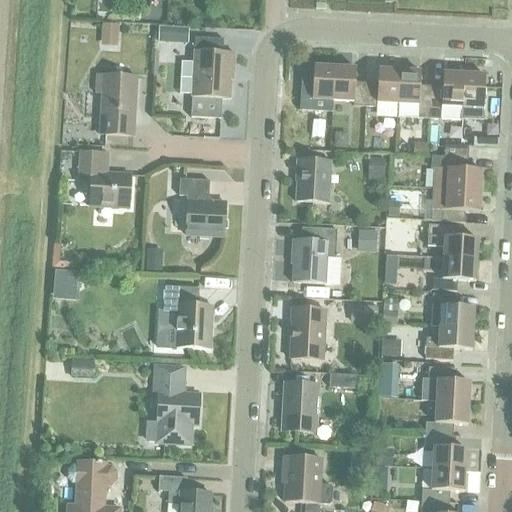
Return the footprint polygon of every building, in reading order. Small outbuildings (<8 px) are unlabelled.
[(167,17),(168,0),(151,0),(150,16),(167,17)] [(105,42),(123,43),(125,21),(106,19),(105,42)] [(163,23),(162,40),(192,42),(193,26),(163,23)] [(181,63),(180,94),(192,94),(192,99),(191,119),(221,121),(222,101),(230,101),(231,73),(234,73),(235,55),(223,54),(224,41),(195,39),(194,64),(181,63)] [(332,114),(333,102),(335,69),(314,68),(314,72),(302,72),(300,112),(332,114)] [(353,108),(365,108),(366,84),(355,84),(356,70),(335,69),(333,102),(354,103),(353,108)] [(377,104),(398,105),(399,72),(378,71),(378,85),(366,84),(365,108),(377,109),(377,104)] [(397,119),(429,120),(431,88),(420,87),(420,73),(399,72),(398,105),(397,119)] [(431,88),(429,120),(461,122),(462,109),(464,75),(443,74),(442,88),(431,88)] [(485,77),(464,75),(462,109),(462,121),(483,122),(485,77)] [(100,136),(134,138),(137,79),(97,77),(96,95),(102,96),(100,136)] [(432,154),(434,141),(418,140),(417,152),(432,154)] [(445,147),(444,158),(468,159),(469,148),(445,147)] [(89,207),(130,210),(132,177),(107,176),(108,155),(80,153),(79,183),(90,183),(89,207)] [(432,157),(431,170),(435,170),(434,190),(480,193),(481,172),(468,171),(468,159),(444,158),(432,157)] [(385,160),(370,159),(369,182),(384,183),(385,160)] [(296,204),(329,205),(331,163),(297,161),(296,175),(297,175),(296,204)] [(210,237),(223,238),(224,223),(226,223),(227,205),(212,205),(208,201),(208,199),(209,199),(210,182),(180,181),(179,198),(187,198),(185,236),(199,237),(199,241),(209,241),(210,237)] [(396,186),(396,200),(424,201),(425,187),(396,186)] [(480,193),(434,190),(432,223),(465,225),(465,213),(479,214),(480,193)] [(417,219),(397,218),(396,237),(415,238),(417,219)] [(444,249),(443,260),(477,262),(478,241),(460,240),(461,228),(429,226),(427,248),(444,249)] [(292,284),(325,286),(335,287),(337,283),(339,264),(337,260),(335,260),(337,231),(302,230),(301,242),(293,241),(292,256),(294,257),(292,284)] [(377,233),(358,232),(358,253),(376,254),(377,233)] [(397,286),(398,259),(385,258),(384,286),(397,286)] [(477,262),(443,260),(442,281),(433,280),(433,292),(457,293),(457,282),(475,283),(477,262)] [(57,268),(56,285),(81,286),(81,270),(57,268)] [(176,350),(210,352),(213,308),(198,307),(199,290),(165,288),(164,314),(177,314),(176,350)] [(431,328),(439,329),(473,331),(474,310),(456,309),(456,297),(433,296),(431,328)] [(395,324),(397,300),(383,299),(381,323),(395,324)] [(350,324),(377,325),(378,307),(351,306),(350,324)] [(290,361),(322,363),(325,311),(291,310),(290,323),(293,324),(290,361)] [(473,331),(439,329),(439,340),(426,340),(425,361),(453,362),(453,351),(471,352),(473,331)] [(389,337),(392,357),(405,355),(402,336),(389,337)] [(75,360),(74,375),(98,376),(99,361),(75,360)] [(156,445),(190,447),(192,427),(198,428),(200,397),(184,396),(185,370),(155,368),(154,390),(159,391),(157,424),(150,424),(147,426),(146,441),(149,444),(156,444),(156,445)] [(423,381),(421,403),(436,403),(469,405),(470,384),(456,383),(456,371),(428,369),(428,381),(423,381)] [(397,373),(379,372),(378,387),(397,388),(397,373)] [(330,376),(329,389),(355,390),(355,377),(330,376)] [(282,433),(315,434),(318,387),(285,386),(282,433)] [(426,424),(425,437),(453,438),(453,426),(467,427),(469,405),(436,403),(435,425),(426,424)] [(425,437),(424,449),(433,449),(432,470),(465,472),(466,451),(452,450),(453,438),(425,437)] [(481,444),(471,444),(471,466),(482,466),(481,444)] [(330,488),(319,487),(321,460),(283,458),(282,475),(286,475),(285,504),(329,507),(332,504),(333,490),(330,488)] [(67,511),(119,511),(120,510),(104,509),(105,487),(110,487),(115,482),(116,474),(111,469),(106,468),(106,465),(78,464),(78,467),(73,467),(68,471),(67,479),(72,485),(77,485),(76,508),(68,507),(67,511)] [(418,469),(405,467),(402,479),(415,482),(418,469)] [(422,491),(421,504),(449,505),(450,493),(464,494),(465,472),(432,470),(431,492),(422,491)] [(179,511),(209,511),(211,495),(186,494),(187,480),(159,478),(158,492),(169,493),(168,506),(180,507),(179,511)]
